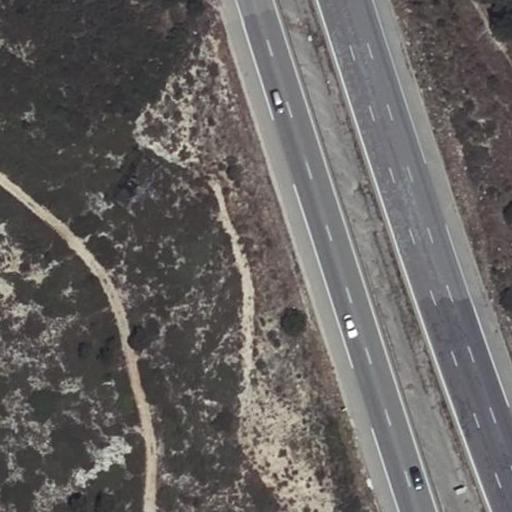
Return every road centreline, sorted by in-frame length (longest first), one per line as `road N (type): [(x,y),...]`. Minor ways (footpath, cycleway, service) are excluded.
road 1 (motorway): [(256,0),(420,511)]
road 2 (motorway): [(511,489),(346,0)]
